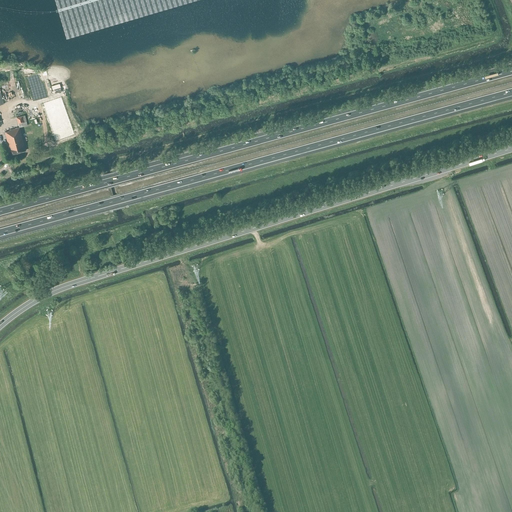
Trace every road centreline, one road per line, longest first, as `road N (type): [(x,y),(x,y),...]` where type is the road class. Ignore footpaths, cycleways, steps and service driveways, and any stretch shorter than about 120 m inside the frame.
road 1 (secondary): [(0,325),(70,284),(511,148)]
road 2 (motorway): [(511,71),(0,211)]
road 3 (motorway): [(0,232),(511,92)]
